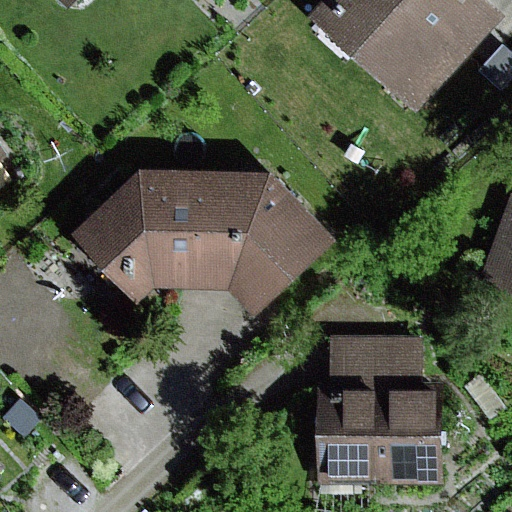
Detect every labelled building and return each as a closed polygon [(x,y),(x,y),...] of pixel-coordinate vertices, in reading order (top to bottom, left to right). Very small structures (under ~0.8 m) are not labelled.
[(497,0),(326,0),(318,9),(423,104),(509,10),(497,0)] [(0,154),(13,146),(0,126),(0,154)] [(146,161),(81,226),(141,298),(161,279),(236,280),(261,305),(342,233),(278,167),(146,161)] [(511,197),(482,280),(511,290),(511,197)] [(445,394),(424,394),(425,337),(337,336),(337,393),(323,392),(322,483),(444,484),(445,394)] [(24,399),(7,419),(26,436),(43,416),(24,399)]
